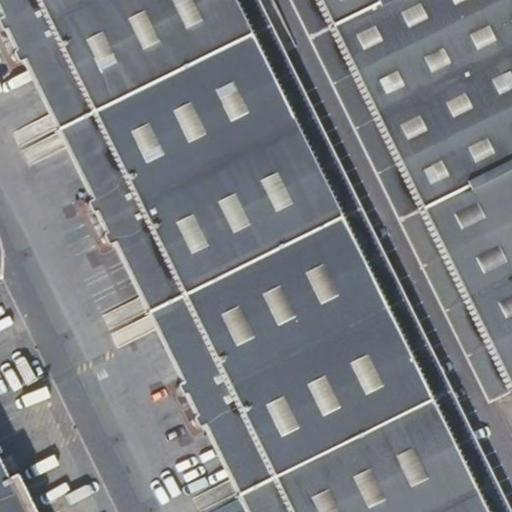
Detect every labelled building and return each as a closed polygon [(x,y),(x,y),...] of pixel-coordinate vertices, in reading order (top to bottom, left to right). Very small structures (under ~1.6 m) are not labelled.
[(1,0),(9,16),(0,20),(0,38),(13,65),(20,67),(31,60),(100,200),(86,206),(84,212),(101,246),(110,249),(120,243),(185,376),(173,382),(170,387),(189,426),(195,428),(207,421),(252,511),(301,511),(247,400),(227,359),(161,222),(142,184),(73,41),(52,0),(1,0)] [(479,511),(228,0),(313,0),(507,394),(511,391),(511,0),(52,0),(73,41),(142,184),(161,222),(227,359),(247,400),(301,511),(479,511)] [(490,511),(239,0),(228,0),(479,511),(490,511)] [(507,394),(313,0),(294,0),(492,400),(507,394)] [(30,511),(16,483),(7,488),(0,490),(0,511),(30,511)]
